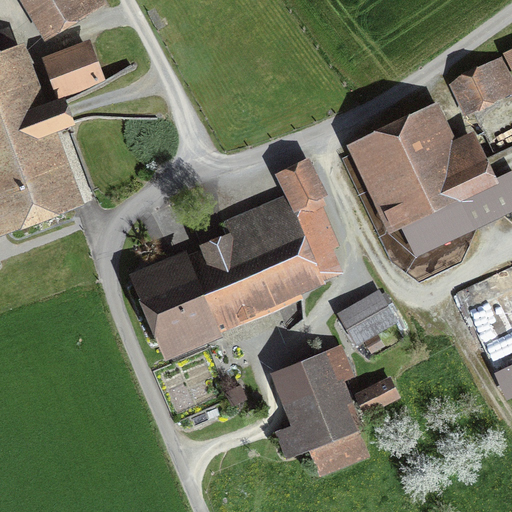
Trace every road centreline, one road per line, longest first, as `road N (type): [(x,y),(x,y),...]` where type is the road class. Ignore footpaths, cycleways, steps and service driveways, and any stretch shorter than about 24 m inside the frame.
road 1 (unclassified): [(198,511),(107,271),(130,211),(423,84),(511,21)]
road 2 (track): [(182,468),(280,424),(261,358),(308,339),(346,291),(359,242),(311,132)]
road 3 (track): [(216,174),(130,0)]
